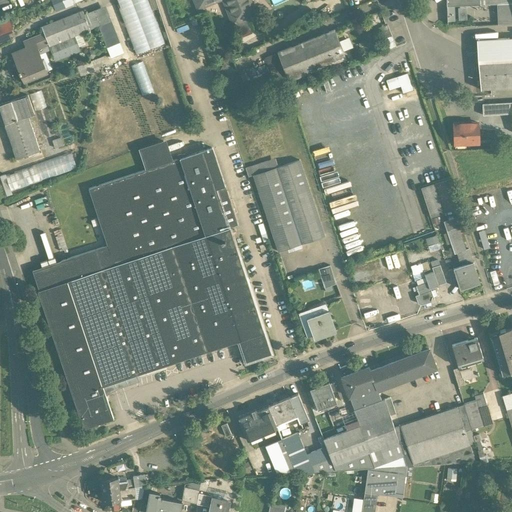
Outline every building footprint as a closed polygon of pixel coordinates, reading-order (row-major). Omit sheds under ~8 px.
[(164,43),(146,0),(116,0),(138,53),(164,43)] [(250,0),(194,0),(197,6),(213,0),(223,0),(233,24),(246,19),(257,14),(250,0)] [(511,0),(480,0),(481,4),(498,4),(499,24),(511,23),(511,0)] [(102,8),(92,12),(98,26),(107,48),(117,45),(102,8)] [(82,11),(41,27),(49,46),(73,36),(98,26),(92,12),(84,16),(82,11)] [(246,19),(233,24),(239,37),(251,32),(246,19)] [(0,42),(8,39),(5,32),(12,29),(9,21),(0,24),(0,42)] [(387,25),(377,29),(381,40),(391,36),(387,25)] [(334,30),(322,34),(334,63),(346,58),(334,30)] [(322,34),(277,52),(288,81),(289,81),(334,63),(322,34)] [(73,36),(49,46),(54,59),(60,57),(60,59),(79,51),(73,36)] [(391,36),(381,40),(385,51),(396,47),(391,36)] [(29,48),(20,52),(20,51),(12,54),(19,72),(18,72),(19,75),(20,75),(23,82),(31,79),(31,78),(46,72),(36,46),(42,44),(40,37),(27,42),(29,48)] [(511,37),(477,40),(479,60),(511,58),(511,37)] [(277,52),(264,58),(276,86),(288,81),(277,52)] [(511,58),(479,60),(481,90),(511,88),(511,58)] [(141,62),(131,66),(143,96),(153,92),(141,62)] [(407,74),(386,81),(389,90),(401,86),(403,93),(412,90),(407,74)] [(42,91),(29,95),(44,139),(56,135),(42,91)] [(28,95),(0,104),(0,109),(5,124),(28,117),(34,115),(28,95)] [(511,102),(483,103),(483,115),(511,113),(511,102)] [(28,117),(5,124),(16,159),(39,151),(28,117)] [(477,123),(455,124),(456,144),(478,143),(477,123)] [(62,138),(51,142),(54,150),(64,146),(62,138)] [(237,225),(212,148),(169,162),(162,141),(139,149),(146,170),(89,189),(107,246),(61,261),(32,271),(39,291),(38,291),(84,429),(113,419),(103,386),(239,341),(264,333),(231,233),(230,232),(229,228),(237,225)] [(70,153),(6,176),(12,192),(77,169),(70,153)] [(253,175),(277,167),(274,158),(246,168),(249,176),(253,175)] [(277,167),(253,175),(278,251),(324,236),(299,160),(277,167)] [(0,176),(7,196),(12,194),(12,192),(6,176),(5,174),(0,175),(0,176)] [(351,184),(324,193),(329,206),(356,197),(351,184)] [(443,214),(433,185),(421,189),(430,218),(443,214)] [(445,223),(447,231),(458,227),(460,226),(458,219),(445,223)] [(465,250),(458,227),(447,231),(455,253),(457,253),(465,250)] [(424,237),(428,250),(441,247),(437,234),(424,237)] [(465,250),(457,253),(460,262),(465,260),(466,262),(468,262),(469,264),(473,263),(468,249),(465,250)] [(411,268),(417,286),(427,282),(429,289),(430,288),(446,283),(438,259),(411,268)] [(469,264),(454,269),(458,281),(460,287),(479,280),(473,263),(469,264)] [(330,266),(318,270),(322,282),(334,278),(330,266)] [(454,269),(448,271),(452,283),(458,281),(454,269)] [(334,278),(322,282),(324,288),(330,286),(336,284),(334,278)] [(417,286),(416,286),(419,294),(419,295),(431,291),(430,288),(429,289),(427,282),(417,286)] [(431,291),(419,295),(419,294),(414,296),(417,303),(421,304),(431,301),(433,297),(431,291)] [(326,304),(309,310),(312,317),(328,311),(326,304)] [(313,336),(307,319),(312,317),(309,310),(298,314),(307,338),(313,336)] [(312,317),(307,319),(313,336),(314,339),(336,332),(335,330),(328,311),(312,317)] [(511,328),(499,332),(500,335),(491,337),(503,375),(511,372),(511,359),(511,358),(511,357),(511,328)] [(264,333),(239,341),(246,362),(270,354),(264,333)] [(477,337),(453,345),(459,368),(461,374),(462,373),(463,377),(478,373),(474,360),(483,358),(477,337)] [(383,366),(370,371),(369,368),(342,378),(354,411),(382,401),(378,390),(390,385),(437,369),(433,359),(429,349),(383,366)] [(459,368),(453,370),(458,387),(466,385),(463,377),(462,373),(461,374),(459,368)] [(329,383),(310,390),(318,410),(337,403),(329,383)] [(511,393),(502,396),(506,410),(511,408),(511,393)] [(298,394),(290,398),(297,417),(300,423),(309,420),(298,394)] [(475,398),(476,401),(483,426),(492,423),(484,395),(475,398)] [(360,426),(376,469),(407,467),(413,467),(400,425),(390,397),(382,401),(354,411),(355,412),(360,426)] [(290,398),(268,406),(276,425),(297,417),(290,398)] [(483,426),(476,401),(464,404),(471,430),(483,426)] [(464,404),(400,425),(413,467),(481,463),(471,430),(464,404)] [(251,413),(239,418),(248,441),(277,429),(276,425),(268,406),(257,411),(256,409),(250,412),(251,413)] [(343,417),(348,430),(360,426),(355,412),(343,417)] [(231,435),(226,424),(221,426),(226,437),(231,435)] [(348,430),(324,440),(326,447),(331,460),(334,466),(369,453),(375,469),(376,469),(360,426),(348,430)] [(298,433),(282,439),(291,461),(307,455),(298,433)] [(192,453),(212,445),(207,434),(187,442),(192,453)] [(282,439),(266,446),(278,475),(296,474),(291,461),(282,439)] [(326,447),(317,450),(321,461),(326,459),(327,461),(331,460),(326,447)] [(317,450),(307,455),(311,465),(321,461),(317,450)] [(311,465),(307,455),(291,461),(296,474),(314,473),(311,465)] [(311,465),(314,473),(318,473),(334,466),(331,460),(327,461),(326,459),(321,461),(311,465)] [(374,511),(377,494),(402,498),(407,467),(376,469),(375,469),(368,470),(363,501),(361,511),(374,511)] [(446,468),(447,480),(456,479),(455,467),(446,468)] [(118,478),(101,480),(103,492),(119,490),(118,485),(118,481),(118,478)] [(145,478),(134,479),(135,488),(144,487),(146,487),(145,478)] [(134,479),(126,480),(127,484),(128,489),(135,488),(134,479)] [(144,487),(135,488),(136,499),(141,498),(144,487)] [(128,489),(119,490),(120,501),(136,499),(135,488),(128,489)] [(199,490),(184,488),(182,501),(196,503),(198,493),(199,490)] [(119,490),(103,492),(104,503),(120,501),(119,490)] [(160,494),(149,492),(145,511),(156,511),(159,498),(160,498),(161,496),(159,496),(160,494)] [(213,496),(198,493),(196,503),(210,506),(211,498),(212,498),(213,496)] [(160,498),(159,498),(156,511),(180,511),(183,502),(160,498)] [(212,498),(211,498),(210,506),(208,511),(227,511),(230,501),(212,498)] [(361,511),(363,501),(354,500),(352,511),(361,511)] [(284,511),(286,506),(270,503),(268,511),(284,511)]
